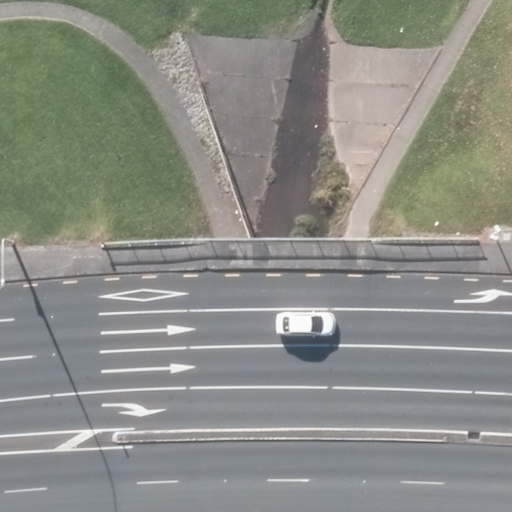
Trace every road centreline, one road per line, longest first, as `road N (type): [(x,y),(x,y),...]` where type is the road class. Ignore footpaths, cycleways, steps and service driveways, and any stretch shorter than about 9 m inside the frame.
road 1 (primary): [(511,497),(0,494)]
road 2 (primary): [(199,350),(511,303)]
road 3 (primary): [(199,350),(511,365)]
road 4 (primary): [(0,363),(199,350)]
